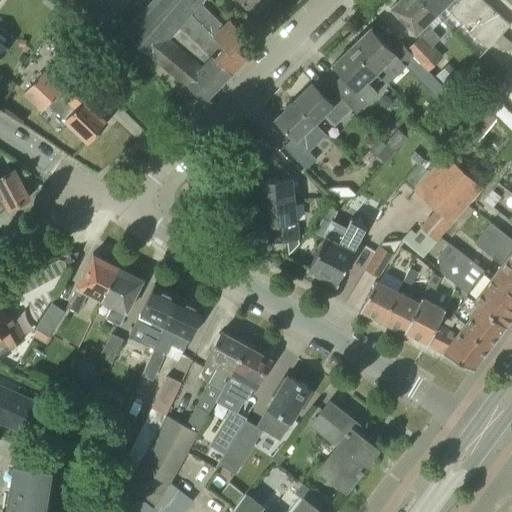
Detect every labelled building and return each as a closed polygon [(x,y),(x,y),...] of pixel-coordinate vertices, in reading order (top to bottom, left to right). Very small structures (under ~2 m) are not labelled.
[(63,5),(56,0),(47,0),(44,5),(57,15),(63,5)] [(165,38),(199,0),(200,0),(203,1),(204,0),(152,0),(142,13),(130,26),(124,33),(204,96),(231,70),(216,55),(202,68),(165,38)] [(267,0),(237,0),(252,15),(267,0)] [(424,24),(433,15),(419,0),(397,0),(389,8),(417,36),(404,48),(413,57),(421,65),(427,72),(441,59),(430,47),(439,39),(424,24)] [(507,24),(481,0),(419,0),(433,15),(442,6),(479,42),(469,53),(475,59),(484,50),(499,33),(507,24)] [(231,70),(240,61),(257,44),(229,19),(225,25),(202,5),(193,15),(226,45),(216,55),(231,70)] [(13,37),(0,28),(0,55),(7,46),(13,37)] [(394,75),(408,61),(413,57),(404,48),(399,43),(390,51),(368,28),(349,47),(381,80),(390,71),(394,75)] [(511,43),(499,33),(484,50),(503,67),(511,57),(511,43)] [(372,88),(381,80),(349,47),(330,65),(340,76),(329,87),(336,94),(349,109),(354,114),(376,92),(372,88)] [(503,67),(484,50),(475,59),(468,67),(487,85),(503,67)] [(44,71),(41,74),(24,92),(43,111),(49,104),(89,143),(107,124),(94,111),(98,107),(76,87),(77,85),(70,78),(61,87),(44,71)] [(333,125),(349,109),(336,94),(328,103),(310,85),(293,101),(313,123),(322,114),(333,125)] [(313,123),(293,101),(274,120),(292,138),(284,147),(306,169),(316,160),(308,152),(325,135),(313,123)] [(485,111),(466,133),(477,143),(496,121),(485,111)] [(386,143),(387,144),(395,151),(408,138),(398,129),(386,143)] [(375,157),(386,145),(379,140),(369,151),(375,157)] [(387,144),(386,145),(375,157),(384,164),(395,151),(387,144)] [(422,257),(431,247),(442,234),(482,188),(444,154),(429,172),(413,191),(435,209),(415,234),(411,230),(402,240),(422,257)] [(253,181),(256,204),(291,201),(289,172),(270,157),(260,165),(262,180),(253,181)] [(0,197),(2,196),(9,209),(29,198),(13,169),(0,175),(0,197)] [(326,199),(339,198),(338,189),(326,189),(326,199)] [(484,200),(493,207),(500,198),(492,191),(484,200)] [(294,239),(291,201),(256,204),(258,226),(268,225),(269,241),(294,239)] [(335,284),(366,227),(350,218),(343,232),(328,224),(322,237),(306,268),(335,284)] [(481,235),(511,259),(511,240),(490,224),(481,235)] [(492,275),(511,291),(511,259),(481,235),(474,244),(500,264),(492,275)] [(466,295),(468,296),(505,326),(511,317),(511,291),(492,275),(491,276),(449,244),(438,257),(440,271),(467,293),(466,295)] [(376,277),(392,253),(380,246),(364,270),(376,277)] [(101,301),(118,267),(93,254),(67,307),(78,313),(88,294),(101,301)] [(143,280),(118,267),(101,301),(114,308),(108,320),(119,325),(143,280)] [(410,269),(403,282),(411,286),(418,273),(410,269)] [(382,272),(376,283),(374,282),(359,310),(381,321),(395,293),(397,294),(403,283),(382,272)] [(433,275),(426,287),(434,291),(441,279),(433,275)] [(150,355),(153,349),(177,297),(152,285),(139,315),(152,321),(138,350),(150,355)] [(416,305),(397,294),(395,293),(381,321),(402,332),(417,305),(416,305)] [(451,317),(464,327),(489,347),(505,326),(468,296),(451,317)] [(189,338),(203,309),(177,297),(153,349),(150,355),(144,367),(158,374),(171,345),(184,351),(190,339),(189,338)] [(419,300),(416,305),(417,305),(402,332),(426,344),(441,316),(443,311),(419,300)] [(48,336),(64,312),(52,303),(35,329),(38,330),(35,336),(45,342),(48,336)] [(0,354),(11,349),(10,347),(23,341),(10,316),(6,317),(0,305),(0,354)] [(464,327),(451,317),(449,319),(441,316),(426,344),(448,356),(464,327)] [(448,356),(472,368),(489,347),(464,327),(448,356)] [(210,382),(221,388),(244,346),(220,332),(205,360),(218,367),(210,382)] [(111,364),(123,339),(110,333),(98,358),(111,364)] [(269,360),(244,346),(221,388),(219,391),(243,405),(269,360)] [(125,461),(142,469),(169,417),(166,416),(181,383),(167,376),(125,461)] [(280,440),(310,390),(287,376),(257,426),(280,440)] [(0,425),(2,426),(17,392),(0,384),(0,425)] [(43,404),(17,392),(2,426),(27,438),(43,404)] [(127,401),(116,396),(108,412),(120,417),(127,401)] [(326,400),(309,421),(340,444),(322,467),(346,486),(358,472),(361,474),(364,470),(361,467),(375,449),(351,430),(356,424),(326,400)] [(137,511),(153,511),(169,484),(170,484),(207,413),(197,407),(187,426),(169,417),(142,469),(125,506),(137,511)] [(224,434),(234,441),(247,420),(236,414),(224,434)] [(286,457),(279,451),(273,458),(280,464),(286,457)] [(5,511),(45,511),(52,468),(14,462),(5,511)] [(298,497),(288,510),(286,511),(263,511),(261,510),(264,507),(246,493),(230,511),(322,511),(318,508),(323,501),(302,484),(294,493),(298,497)]
